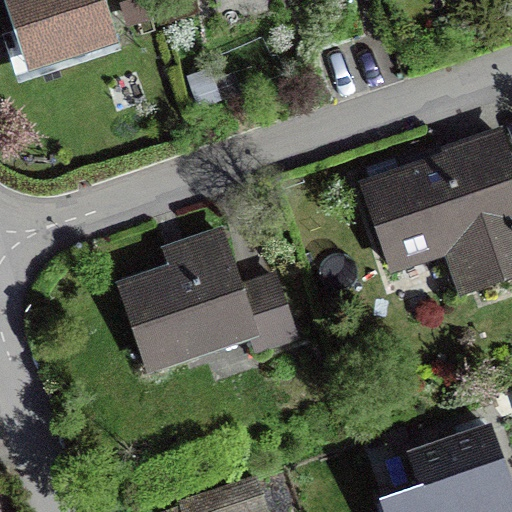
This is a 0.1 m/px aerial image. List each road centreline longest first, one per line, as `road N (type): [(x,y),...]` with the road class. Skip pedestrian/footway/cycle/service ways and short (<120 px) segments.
road 1 (residential): [(511,71),(0,248)]
road 2 (residential): [(55,511),(0,339)]
